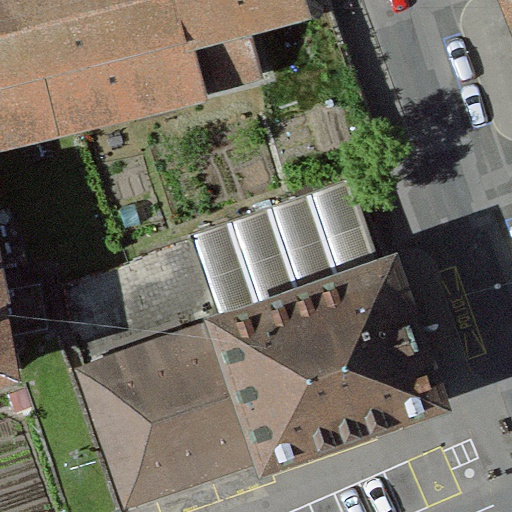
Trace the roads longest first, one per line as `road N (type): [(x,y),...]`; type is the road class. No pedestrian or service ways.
road 1 (tertiary): [(400,0),(468,188)]
road 2 (tertiary): [(468,188),(511,309)]
